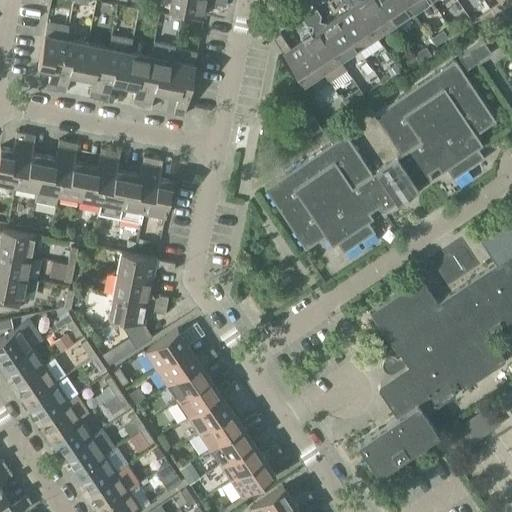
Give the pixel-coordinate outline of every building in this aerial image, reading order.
[(204,15),(207,0),(170,0),(169,8),(204,15)] [(394,22),(379,0),(361,0),(356,4),(376,34),(394,22)] [(412,9),(405,0),(379,0),(394,22),(412,9)] [(405,0),(412,9),(425,0),(405,0)] [(376,34),(356,4),(338,16),(358,46),(376,34)] [(309,12),(316,23),(320,21),(321,14),(316,7),(309,12)] [(316,23),(309,12),(302,17),(307,24),(313,25),(316,23)] [(320,28),(340,58),(358,46),(338,16),(320,28)] [(465,26),(459,17),(448,24),(454,33),(465,26)] [(57,89),(67,37),(69,25),(47,21),(44,33),(37,67),(50,69),(47,87),(57,89)] [(320,28),(302,40),(322,70),(329,80),(347,68),(340,58),(320,28)] [(448,37),(443,28),(431,36),(436,44),(448,37)] [(273,37),(280,47),(284,45),(285,38),(280,32),(273,37)] [(124,84),(130,50),(129,49),(131,38),(111,34),(108,45),(109,46),(99,97),(108,99),(111,81),(124,84)] [(81,75),(88,41),(67,37),(57,89),(66,91),(69,73),(81,75)] [(459,55),(467,68),(491,52),(483,39),(459,55)] [(322,70),(302,40),(283,53),(303,83),(322,70)] [(88,41),(81,75),(93,78),(89,95),(99,97),(109,46),(108,45),(88,41)] [(431,53),(425,45),(415,52),(420,60),(431,53)] [(172,58),(166,92),(177,94),(174,112),(184,114),(195,62),(194,62),(197,50),(175,46),(172,58)] [(130,50),(124,84),(135,86),(132,104),(142,106),(152,54),(130,50)] [(166,92),(172,58),(152,54),(142,106),(150,107),(154,90),(166,92)] [(496,120),(455,58),(374,113),(400,153),(372,172),(345,132),(264,186),(305,248),(325,234),(332,244),(337,241),(344,251),(375,230),(368,220),(373,217),(369,211),(377,205),(380,208),(383,209),(407,194),(428,180),(431,175),(429,170),(437,165),(441,171),(446,168),(453,177),(484,156),(478,146),(483,143),(476,133),(496,120)] [(399,69),(395,63),(387,68),(391,74),(399,69)] [(350,91),(341,98),(346,106),(355,99),(350,91)] [(310,135),(322,127),(314,114),(301,123),(310,135)] [(0,180),(15,184),(25,132),(17,130),(14,148),(0,145),(0,180)] [(36,188),(43,154),(31,151),(34,134),(25,132),(15,184),(36,188)] [(43,154),(36,188),(37,188),(35,200),(56,204),(58,192),(68,140),(59,138),(56,156),(43,154)] [(79,196),(85,162),(73,159),(77,142),(68,140),(58,192),(79,196)] [(85,162),(79,196),(91,198),(90,202),(88,202),(85,215),(97,217),(100,200),(110,148),(102,147),(98,164),(85,162)] [(119,216),(128,170),(116,168),(119,150),(110,148),(100,200),(102,201),(100,212),(119,216)] [(143,209),(153,157),(144,155),(141,173),(128,170),(119,216),(140,220),(143,209)] [(153,157),(143,209),(165,213),(172,179),(158,176),(162,158),(153,157)] [(378,474),(439,433),(425,413),(455,392),(449,382),(457,377),(464,387),(505,359),(485,329),(489,327),(491,329),(492,329),(495,329),(497,329),(499,327),(501,324),(501,322),(500,319),(503,317),(511,329),(511,214),(479,237),(496,262),(437,301),(421,276),(369,311),(397,352),(408,364),(380,383),(378,385),(378,386),(379,389),(379,390),(396,416),(356,442),(378,474)] [(0,234),(0,248),(33,255),(37,233),(2,226),(0,234)] [(151,239),(139,237),(137,245),(150,247),(151,239)] [(68,261),(74,263),(78,246),(71,245),(68,261)] [(0,270),(29,276),(33,255),(0,248),(0,270)] [(117,271),(152,278),(157,256),(121,250),(117,271)] [(175,261),(162,259),(162,263),(165,268),(173,270),(175,261)] [(74,263),(68,261),(64,279),(71,281),(74,263)] [(29,276),(0,270),(0,304),(18,308),(20,298),(24,299),(29,276)] [(152,278),(117,271),(113,293),(148,300),(152,278)] [(72,311),(72,310),(76,289),(69,288),(65,309),(72,311)] [(148,300),(113,293),(108,315),(144,322),(148,300)] [(154,301),(167,303),(168,295),(160,294),(155,297),(154,301)] [(167,303),(154,301),(153,305),(157,310),(165,312),(167,303)] [(65,321),(71,318),(67,312),(61,316),(65,321)] [(0,363),(1,365),(32,344),(42,337),(29,318),(0,338),(0,363)] [(71,318),(65,321),(75,336),(81,332),(71,318)] [(155,366),(188,344),(178,328),(144,350),(155,366)] [(67,332),(53,341),(60,351),(73,342),(67,332)] [(89,357),(95,353),(85,339),(79,343),(89,357)] [(17,380),(44,362),(32,344),(1,365),(6,373),(11,370),(17,380)] [(188,344),(155,366),(166,382),(199,360),(197,357),(188,344)] [(204,352),(209,360),(217,354),(212,347),(204,352)] [(209,360),(204,352),(197,357),(199,360),(166,382),(177,398),(210,376),(202,364),(209,360)] [(95,353),(89,357),(99,372),(105,368),(95,353)] [(44,362),(17,380),(24,390),(20,393),(25,400),(56,379),(44,362)] [(118,367),(113,371),(121,384),(127,380),(118,367)] [(113,392),(119,389),(109,375),(103,378),(113,392)] [(210,376),(177,398),(187,414),(221,392),(219,389),(210,376)] [(56,379),(25,400),(30,409),(35,406),(41,415),(68,397),(56,379)] [(226,384),(231,391),(239,386),(234,379),(226,384)] [(231,391),(226,384),(219,389),(221,392),(187,414),(198,430),(231,408),(223,396),(231,391)] [(147,396),(139,386),(128,393),(135,404),(147,396)] [(119,389),(113,392),(123,408),(129,404),(119,389)] [(89,409),(77,391),(68,397),(41,415),(48,426),(44,429),(48,436),(80,415),(89,409)] [(231,408),(198,430),(208,446),(242,424),(240,421),(231,408)] [(138,429),(143,425),(134,411),(128,415),(132,421),(138,429)] [(247,416),(252,423),(260,418),(255,411),(247,416)] [(80,415),(48,436),(54,445),(59,442),(65,451),(92,433),(80,415)] [(219,462),(252,439),(245,428),(252,423),(247,416),(240,421),(242,424),(208,446),(219,462)] [(129,435),(138,429),(132,421),(124,427),(129,435)] [(143,425),(138,429),(148,444),(153,440),(143,425)] [(92,433),(65,451),(72,462),(68,465),(73,473),(104,452),(115,445),(102,426),(92,433)] [(252,439),(219,462),(230,478),(263,456),(261,453),(252,439)] [(269,448),(274,455),(281,450),(277,442),(269,448)] [(162,465),(167,461),(157,447),(152,451),(162,465)] [(274,455),(269,448),(261,453),(263,456),(230,478),(242,495),(275,473),(266,460),(274,455)] [(90,488),(117,470),(104,452),(73,473),(79,481),(83,478),(90,488)] [(187,463),(182,455),(174,461),(179,468),(187,463)] [(162,465),(155,470),(168,489),(181,480),(167,461),(162,465)] [(191,462),(179,469),(184,477),(195,470),(191,462)] [(0,495),(4,492),(0,486),(0,481),(12,473),(7,465),(0,469),(0,495)] [(97,509),(129,488),(117,470),(90,488),(96,498),(92,501),(97,509)] [(250,507),(253,511),(277,511),(294,501),(292,498),(283,485),(250,507)] [(188,504),(193,500),(185,487),(179,491),(188,504)] [(129,488),(97,509),(99,511),(133,511),(141,507),(129,488)] [(299,493),(304,500),(312,495),(307,488),(299,493)] [(4,492),(0,495),(0,511),(15,511),(21,509),(21,508),(31,501),(26,492),(11,503),(4,492)] [(301,511),(297,505),(304,500),(299,493),(292,498),(294,501),(277,511),(301,511)]
